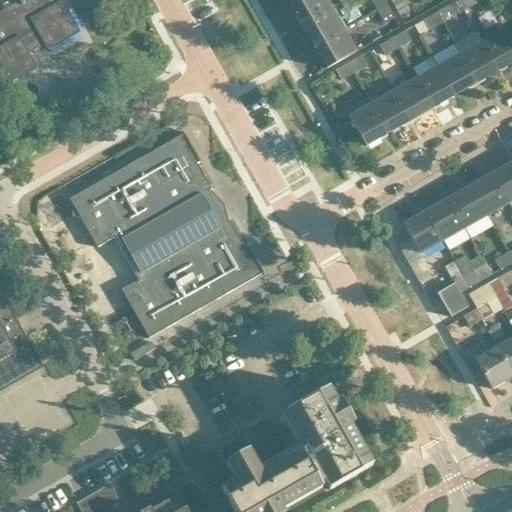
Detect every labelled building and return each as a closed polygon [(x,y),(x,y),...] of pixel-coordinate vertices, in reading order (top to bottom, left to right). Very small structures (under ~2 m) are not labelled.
[(0,76),(5,85),(34,69),(32,65),(34,64),(29,55),(45,46),(45,47),(47,46),(49,50),(78,32),(67,11),(62,1),(59,2),(57,0),(21,0),(0,12),(0,76)] [(330,8),(325,0),(290,0),(289,1),(301,24),(330,8)] [(370,0),(377,11),(387,5),(383,0),(370,0)] [(408,10),(402,0),(397,0),(392,3),(399,16),(408,10)] [(461,8),(463,11),(477,4),(474,0),(461,0),(458,2),(461,8)] [(394,18),(387,5),(377,11),(384,24),(394,18)] [(437,14),(442,23),(454,16),(449,7),(437,14)] [(343,30),(330,8),(301,24),(314,46),(343,30)] [(428,31),(442,23),(437,14),(423,22),(428,31)] [(356,53),(343,30),(314,46),(327,69),(356,53)] [(511,44),(504,30),(482,43),(498,72),(511,63),(511,44)] [(393,39),(398,48),(411,41),(405,32),(393,39)] [(385,56),(398,48),(393,39),(380,46),(385,56)] [(476,84),(498,72),(482,43),(460,55),(476,84)] [(454,97),(476,84),(460,55),(438,68),(454,97)] [(348,64),(354,73),(367,66),(362,57),(348,64)] [(341,81),(354,73),(348,64),(336,71),(341,81)] [(432,109),(454,97),(438,68),(416,80),(432,109)] [(410,122),(432,109),(416,80),(394,93),(410,122)] [(388,134),(410,122),(394,93),(372,105),(388,134)] [(350,118),(366,147),(388,134),(372,105),(350,118)] [(150,339),(226,295),(263,274),(264,276),(265,275),(248,245),(244,247),(231,224),(229,225),(224,204),(209,190),(211,189),(197,165),(201,163),(184,132),(183,133),(184,135),(147,156),(121,171),(70,200),(75,207),(72,216),(81,219),(98,248),(114,238),(139,281),(122,290),(150,339)] [(511,164),(492,176),(508,204),(511,202),(511,164)] [(487,217),(508,204),(492,176),(470,188),(487,217)] [(470,188),(448,200),(465,229),(487,217),(470,188)] [(426,213),(443,242),(465,229),(448,200),(426,213)] [(421,254),(438,244),(443,242),(426,213),(404,225),(421,254)] [(511,264),(511,261),(508,255),(495,262),(500,271),(511,264)] [(465,257),(455,263),(462,276),(469,288),(479,283),(473,272),(465,257)] [(445,268),(453,281),(462,276),(455,263),(445,268)] [(479,283),(492,276),(485,265),(473,272),(479,283)] [(511,279),(508,274),(497,281),(488,285),(496,299),(505,294),(503,291),(511,286),(511,279)] [(468,308),(455,284),(437,294),(451,318),(468,308)] [(496,299),(488,285),(469,296),(477,310),(475,310),(482,321),(502,310),(496,299)] [(0,392),(43,368),(26,337),(16,320),(0,290),(0,392)] [(482,321),(475,310),(464,317),(470,328),(482,321)] [(511,339),(497,348),(511,375),(511,339)] [(151,342),(131,354),(134,361),(155,349),(151,342)] [(492,390),(511,378),(511,375),(497,348),(475,360),(492,390)] [(329,490),(372,466),(329,389),(286,413),(306,449),(262,474),(248,451),(251,450),(244,437),(235,442),(234,439),(232,440),(233,441),(218,450),(235,481),(221,489),(233,511),(280,511),(322,488),(322,487),(326,485),(329,490)] [(114,511),(123,507),(122,507),(121,507),(113,494),(115,493),(110,485),(77,504),(77,505),(79,504),(83,511),(114,511)] [(149,509),(144,511),(187,511),(178,495),(151,511),(149,509)]
